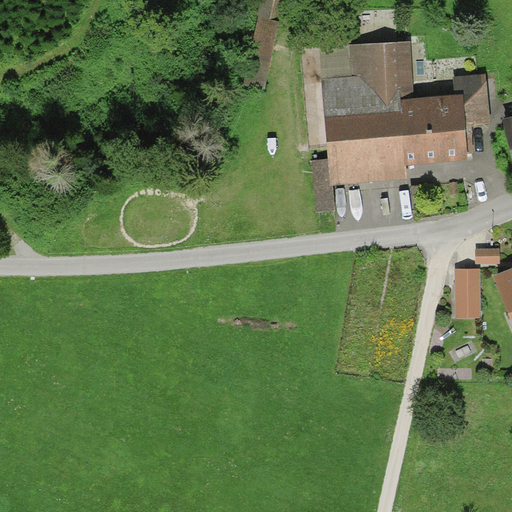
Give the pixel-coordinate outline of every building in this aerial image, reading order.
[(261,0),(245,84),(265,88),(281,0),(261,0)] [(407,168),(468,162),(465,127),(490,125),(486,76),(454,78),(456,99),(415,102),(410,45),(353,49),(356,79),(324,82),(331,163),(312,164),(316,214),(337,212),(335,188),(408,182),(407,168)] [(500,250),(476,250),(476,264),(500,264),(500,250)] [(478,271),(456,271),(457,316),(479,316),(478,271)] [(511,271),(495,278),(511,321),(511,271)]
